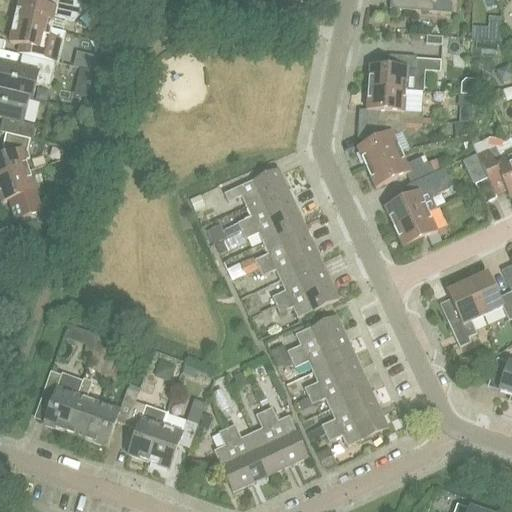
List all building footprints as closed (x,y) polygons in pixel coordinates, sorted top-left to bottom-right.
[(443,0),(426,0),(425,2),(410,1),(409,13),(451,15),(452,6),(443,0)] [(63,12),(56,10),(20,2),(15,23),(51,32),(63,34),(66,22),(61,21),(63,12)] [(63,34),(51,32),(15,23),(10,45),(36,51),(34,60),(55,65),(57,65),(64,35),(63,34)] [(111,30),(101,26),(97,40),(106,43),(111,30)] [(472,29),(472,41),(482,42),(483,30),(472,29)] [(443,40),(428,39),(427,46),(443,48),(443,40)] [(497,46),(476,45),(475,56),(497,58),(497,46)] [(55,65),(34,60),(28,58),(25,72),(1,66),(0,72),(0,92),(29,100),(33,101),(36,87),(49,90),(55,65)] [(98,59),(91,58),(88,72),(94,73),(98,59)] [(370,69),(369,91),(406,93),(424,95),(425,74),(440,75),(441,63),(416,61),(416,60),(395,59),(394,70),(386,70),(370,69)] [(462,85),(462,96),(475,96),(477,96),(478,82),(467,81),(462,85)] [(422,127),(424,95),(406,93),(369,91),(367,113),(395,115),(394,125),(406,126),(422,127)] [(0,92),(0,119),(9,122),(6,135),(30,141),(33,142),(36,128),(23,125),(29,100),(0,92)] [(462,96),(461,109),(474,109),(475,96),(462,96)] [(406,126),(394,125),(378,124),(377,136),(382,136),(383,139),(357,151),(367,171),(401,155),(393,138),(405,132),(406,126)] [(27,154),(30,141),(6,135),(3,147),(12,149),(14,155),(0,159),(0,182),(29,173),(23,155),(27,154)] [(491,141),(473,149),(476,156),(477,158),(480,164),(488,181),(496,198),(506,192),(510,201),(511,200),(511,152),(508,144),(491,141)] [(401,155),(367,171),(376,191),(406,177),(411,187),(434,176),(429,165),(424,167),(421,160),(407,167),(405,162),(404,162),(401,155)] [(476,156),(462,163),(465,170),(480,164),(477,158),(476,156)] [(246,209),(287,190),(278,171),(224,196),(228,205),(241,199),(246,209)] [(29,173),(0,182),(0,205),(0,206),(9,203),(15,222),(19,233),(43,225),(40,215),(43,214),(29,173)] [(394,230),(428,215),(420,196),(439,187),(434,176),(411,187),(415,196),(385,210),(394,230)] [(488,181),(475,186),(484,206),(497,201),(496,198),(488,181)] [(287,190),(246,209),(251,220),(222,233),(225,240),(226,241),(237,236),(242,234),(296,209),(287,190)] [(263,246),(304,227),(296,209),(242,234),(245,242),(258,236),(263,246)] [(428,215),(394,230),(403,250),(428,239),(437,235),(428,215)] [(253,273),(259,271),(313,246),(304,227),(263,246),(268,257),(243,268),(247,276),(253,273)] [(220,229),(207,235),(213,246),(225,240),(222,233),(220,229)] [(437,235),(428,239),(433,249),(442,245),(437,235)] [(228,254),(223,242),(214,246),(220,258),(228,254)] [(280,283),(321,264),(313,246),(259,271),(263,279),(276,273),(280,283)] [(276,308),(330,283),(321,264),(280,283),(285,294),(272,300),(276,308)] [(257,282),(263,279),(259,271),(253,273),(257,282)] [(511,321),(511,296),(511,294),(499,300),(487,276),(467,285),(483,319),(503,310),(509,323),(511,321)] [(330,283),(276,308),(280,316),(293,310),(298,321),(339,302),(330,283)] [(472,324),(483,319),(467,285),(447,294),(459,319),(447,324),(460,351),(471,345),(469,340),(477,336),(472,324)] [(257,326),(266,322),(262,315),(254,318),(257,326)] [(291,363),(345,338),(336,319),(295,338),(300,348),(287,354),(291,363)] [(94,354),(99,339),(86,334),(81,349),(94,354)] [(313,375),(354,356),(345,338),(291,363),(283,366),(285,371),(293,367),(295,371),(308,365),(313,375)] [(308,400),(362,375),(354,356),(313,375),(317,385),(304,392),(308,400)] [(511,405),(511,365),(497,361),(493,373),(504,377),(498,393),(511,397),(511,403),(511,405)] [(82,386),(62,378),(51,374),(43,398),(53,402),(44,427),(65,435),(82,386)] [(236,384),(240,391),(251,386),(248,378),(246,374),(235,378),(234,379),(236,384)] [(330,412),(371,393),(362,375),(308,400),(312,408),(325,402),(330,412)] [(86,442),(99,407),(86,402),(92,384),(84,382),(82,386),(65,435),(86,442)] [(127,428),(135,405),(139,395),(128,391),(119,414),(99,407),(86,442),(107,450),(116,425),(127,428)] [(217,409),(227,404),(221,392),(212,396),(217,409)] [(325,437),(380,412),(371,393),(330,412),(335,422),(322,429),(325,437)] [(302,413),(312,408),(308,400),(298,404),(302,413)] [(154,411),(146,408),(135,405),(127,428),(137,432),(128,457),(149,465),(162,429),(150,425),(154,411)] [(264,415),(289,469),(308,460),(289,419),(278,424),(272,411),(264,415)] [(380,412),(325,437),(329,445),(342,439),(347,450),(388,431),(380,412)] [(198,427),(187,423),(168,417),(169,415),(167,415),(162,429),(149,465),(170,472),(179,447),(189,451),(198,427)] [(262,431),(252,436),(271,477),(289,469),(264,415),(256,418),(262,431)] [(271,477),(252,436),(241,441),(235,428),(227,432),(252,486),(271,477)] [(322,430),(322,429),(308,436),(312,444),(326,438),(322,430)] [(233,495),(252,486),(227,432),(219,435),(225,449),(214,454),(233,495)] [(326,451),(318,455),(325,472),(328,473),(328,474),(330,473),(339,469),(334,459),(330,450),(326,451)]
